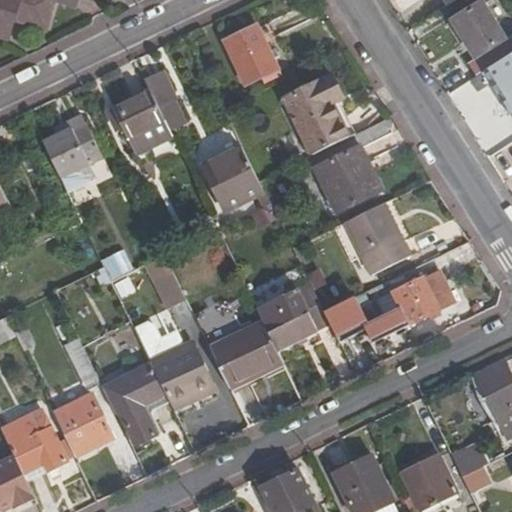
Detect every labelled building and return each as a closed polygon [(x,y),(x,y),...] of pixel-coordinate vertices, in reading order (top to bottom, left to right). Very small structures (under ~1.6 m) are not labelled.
[(56,0),(0,0),(0,38),(9,41),(15,21),(18,12),(50,22),(56,0)] [(100,0),(127,8),(138,2),(138,0),(100,0)] [(450,22),(475,61),(469,64),(478,78),(486,73),(511,56),(511,37),(505,42),(480,3),(450,22)] [(18,12),(15,21),(47,30),(50,22),(18,12)] [(254,26),(223,42),(244,85),(276,70),(254,26)] [(511,56),(486,73),(511,115),(511,56)] [(326,73),(280,96),(308,152),(344,134),(327,99),(337,94),(326,73)] [(161,74),(144,82),(149,91),(157,108),(173,100),(161,74)] [(136,154),(171,137),(157,108),(149,91),(114,108),(115,109),(121,123),(136,154)] [(121,123),(115,109),(110,111),(117,125),(121,123)] [(85,123),(43,143),(59,176),(67,192),(94,178),(87,164),(102,157),(85,123)] [(359,152),(351,136),(303,160),(329,211),(373,190),(355,154),(359,152)] [(257,183),(241,150),(202,169),(224,214),(263,195),(257,183)] [(0,205),(8,202),(0,185),(0,205)] [(409,256),(384,205),(345,224),(371,275),(409,256)] [(107,282),(135,272),(128,251),(100,261),(107,282)] [(427,278),(421,267),(387,283),(393,294),(424,279),(427,278)] [(436,273),(427,278),(424,279),(439,311),(452,305),(436,273)] [(133,278),(117,285),(123,299),(139,292),(133,278)] [(402,313),(409,327),(440,312),(439,311),(424,279),(393,294),(394,296),(388,299),(394,312),(400,309),(402,313)] [(307,286),(256,311),(265,330),(276,353),(315,334),(314,332),(327,326),(322,315),(307,286)] [(51,329),(68,321),(54,293),(37,301),(51,329)] [(199,330),(183,297),(171,303),(187,336),(199,330)] [(341,306),(326,313),(336,334),(351,327),(341,306)] [(10,318),(0,322),(0,344),(1,347),(20,337),(10,318)] [(148,324),(135,331),(152,366),(168,358),(185,349),(176,333),(161,340),(154,326),(148,324)] [(211,355),(229,392),(283,366),(276,353),(265,330),(211,355)] [(192,346),(185,349),(168,358),(175,371),(160,378),(175,409),(214,390),(192,346)] [(157,376),(158,379),(160,378),(175,371),(168,358),(152,366),(157,376)] [(511,379),(505,364),(477,378),(508,440),(511,438),(511,379)] [(159,398),(166,395),(158,379),(157,376),(150,379),(159,398)] [(148,404),(159,398),(150,379),(139,385),(148,404)] [(3,393),(0,394),(0,417),(4,426),(16,421),(3,393)] [(52,415),(73,458),(112,439),(91,396),(52,415)] [(120,411),(136,445),(155,436),(138,402),(120,411)] [(9,449),(13,457),(22,474),(42,464),(46,472),(66,462),(50,429),(9,449)] [(465,454),(452,460),(462,480),(480,471),(487,468),(480,454),(468,460),(465,454)] [(441,456),(404,475),(421,511),(422,511),(459,494),(441,456)] [(14,510),(34,500),(22,474),(13,457),(0,463),(0,511),(11,505),(14,510)] [(375,457),(337,475),(355,511),(377,511),(396,503),(375,457)] [(261,488),(272,511),(318,511),(298,471),(261,488)] [(480,471),(462,480),(468,492),(486,484),(480,471)]
